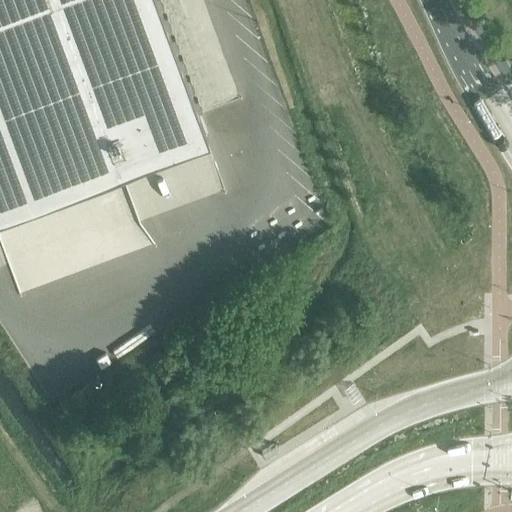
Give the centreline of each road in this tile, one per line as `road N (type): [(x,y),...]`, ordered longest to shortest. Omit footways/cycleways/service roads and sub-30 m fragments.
road 1 (secondary): [(511,382),(396,414),(239,511)]
road 2 (tertiary): [(434,0),(511,135)]
road 3 (tertiary): [(390,485),(418,457),(511,440)]
road 4 (secondary): [(390,485),(440,471),(511,467)]
